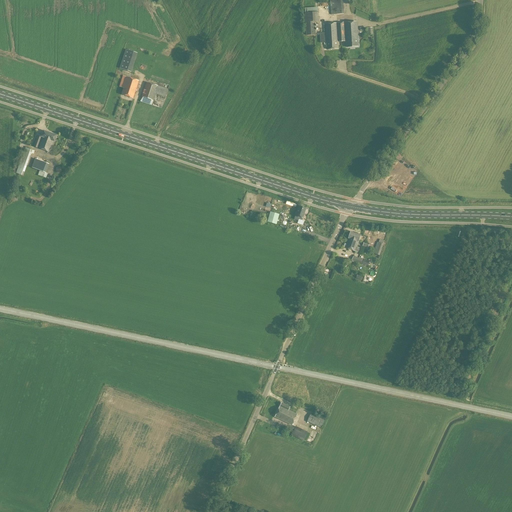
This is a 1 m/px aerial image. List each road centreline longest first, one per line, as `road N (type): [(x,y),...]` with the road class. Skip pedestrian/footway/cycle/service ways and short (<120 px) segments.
road 1 (primary): [(351,207),(0,93)]
road 2 (unclassified): [(212,511),(351,207)]
road 3 (unclassified): [(351,207),(472,41),(482,0)]
road 4 (primary): [(511,216),(351,207)]
road 5 (unknown): [(480,0),(387,20),(366,17),(352,0)]
